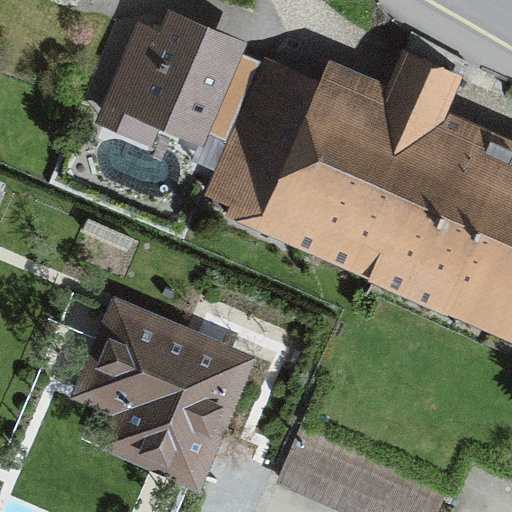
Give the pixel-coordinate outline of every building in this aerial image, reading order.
[(142,28),(114,93),(196,128),(231,47),(175,23),(167,40),(142,28)] [(269,62),(211,194),(232,203),(226,216),(371,279),(382,254),(505,308),(511,291),(511,168),(427,131),(453,74),(409,55),(384,113),(269,62)] [(0,210),(9,189),(0,184),(0,210)] [(120,311),(86,389),(157,420),(144,452),(193,473),(240,362),(120,311)] [(431,511),(444,483),(304,424),(280,479),(355,511),(431,511)]
